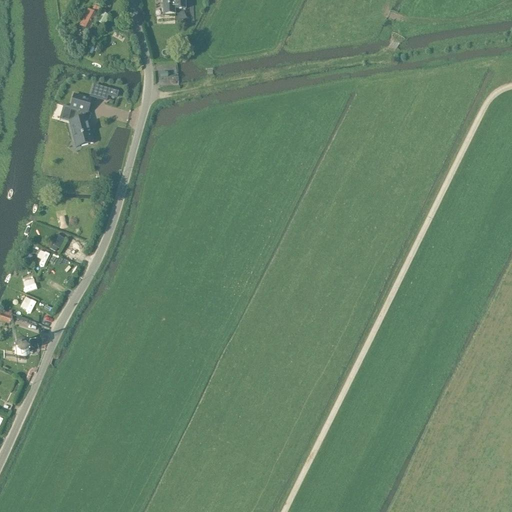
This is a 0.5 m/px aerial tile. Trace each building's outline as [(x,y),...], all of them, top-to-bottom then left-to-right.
[(162,0),(164,17),(175,16),(174,11),(185,10),(184,0),(162,0)] [(95,6),(92,12),(97,15),(100,9),(95,6)] [(92,12),(88,10),(79,25),(89,31),(93,25),(91,24),(92,23),(93,24),(98,15),(97,15),(92,12)] [(102,13),(97,22),(105,26),(110,17),(102,13)] [(93,88),(91,92),(108,97),(114,99),(115,95),(93,88)] [(74,96),(70,109),(79,112),(75,126),(70,127),(74,141),(78,140),(80,141),(82,147),(93,144),(90,132),(89,132),(87,126),(89,124),(87,118),(85,119),(86,114),(87,114),(91,101),(74,96)] [(57,248),(60,249),(65,240),(56,235),(51,245),(57,248)] [(31,252),(44,259),(47,253),(33,247),(31,252)] [(2,315),(0,314),(0,315),(0,321),(9,325),(11,318),(12,315),(10,314),(11,312),(9,311),(8,314),(3,312),(2,315)] [(33,349),(30,349),(30,348),(30,347),(29,346),(29,345),(28,344),(27,344),(27,343),(25,342),(24,342),(23,342),(22,342),(20,342),(19,342),(17,343),(17,344),(16,344),(15,345),(14,346),(14,347),(14,348),(13,348),(13,349),(13,350),(13,351),(13,352),(14,353),(14,354),(15,355),(15,356),(16,357),(17,357),(18,358),(20,359),(21,359),(22,359),(23,359),(24,359),(25,358),(26,358),(27,357),(28,356),(29,356),(29,355),(30,354),(32,354),(33,349)]
